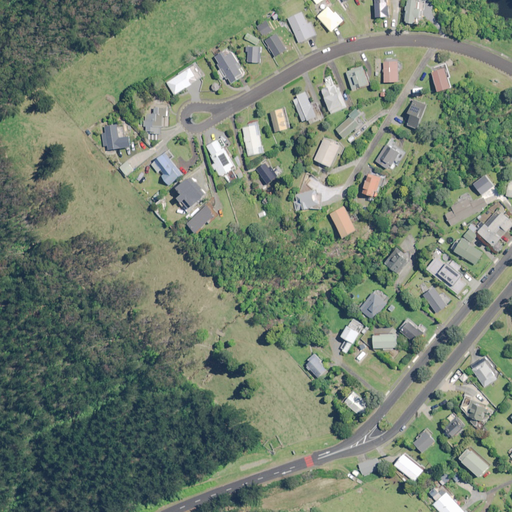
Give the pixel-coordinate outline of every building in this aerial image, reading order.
[(388,6),(388,0),(375,0),(376,18),(391,17),(391,6),(388,6)] [(408,0),(409,0),(408,7),(406,7),(404,20),(407,20),(406,24),(416,25),(417,19),(421,20),(422,11),(426,12),(427,2),(421,2),(420,0),(408,0)] [(335,14),(330,8),(319,17),(332,32),(345,21),(337,12),(335,14)] [(308,24),(303,12),(289,19),(300,43),(317,35),(312,23),(308,24)] [(273,31),(267,22),(257,28),(263,38),(273,31)] [(260,40),(248,34),(245,39),(257,46),(260,40)] [(281,40),(277,34),(266,42),(276,58),(287,50),(284,46),(287,44),(283,38),(281,40)] [(262,48),(249,48),(249,63),(261,63),(262,48)] [(222,70),(223,69),(231,84),(238,80),(236,78),(243,74),(241,69),(242,69),(233,53),(227,56),(225,52),(216,57),(219,63),(218,64),(222,70)] [(386,57),(386,60),(383,60),(383,71),(385,71),(385,82),(400,82),(400,71),(403,71),(403,63),(400,63),(400,60),(393,60),(393,57),(386,57)] [(434,76),(431,77),(435,86),(437,85),(439,93),(452,88),(449,79),(451,78),(446,63),(433,67),(435,72),(433,73),(434,76)] [(204,78),(197,65),(168,82),(175,95),(204,78)] [(370,85),(364,67),(347,72),(353,90),(370,85)] [(337,93),(331,77),(324,79),(327,88),(322,90),(332,114),(348,108),(342,92),(337,93)] [(312,105),(306,93),(298,96),(299,99),(294,101),(303,122),(308,120),(311,125),(325,119),(318,103),(312,105)] [(415,101),(407,121),(410,122),(408,125),(419,129),(428,106),(415,101)] [(167,128),(170,110),(155,108),(154,114),(150,114),(149,121),(145,121),(144,126),(147,127),(146,132),(152,133),(151,140),(158,141),(159,134),(162,135),(163,127),(167,128)] [(288,115),(286,108),(271,113),(277,133),(289,129),(285,116),(288,115)] [(362,115),(357,109),(350,116),(351,117),(337,130),(345,139),(360,126),(356,120),(362,115)] [(126,137),(124,124),(106,127),(107,133),(102,134),(104,147),(109,146),(109,151),(132,147),(130,137),(126,137)] [(263,148),(261,135),(259,136),(257,126),(243,128),(249,157),(261,154),(260,149),(263,148)] [(227,146),(223,139),(207,147),(216,164),(212,165),(215,170),(217,169),(221,177),(234,171),(232,168),(235,167),(225,147),(227,146)] [(346,148),(325,139),(315,160),(332,167),(338,153),(343,155),(346,148)] [(401,154),(398,151),(399,150),(396,148),(398,145),(393,141),(390,146),(387,145),(376,162),(390,171),(401,154)] [(175,157),(170,151),(152,165),(158,173),(161,170),(164,174),(162,176),(170,186),(183,175),(171,160),(175,157)] [(128,161),(119,167),(127,177),(135,170),(128,161)] [(274,170),(267,162),(257,170),(269,185),(284,173),(278,166),(274,170)] [(375,191),(379,192),(381,187),(384,187),(387,178),(368,173),(362,195),(374,198),(375,191)] [(200,188),(190,177),(177,189),(182,194),(178,198),(189,211),(208,196),(203,190),(202,191),(200,188)] [(310,210),(309,208),(320,205),(316,190),(296,196),(298,201),(294,202),(297,211),(304,209),(304,211),(310,210)] [(155,203),(163,195),(158,191),(150,199),(155,203)] [(471,204),(469,200),(463,203),(464,206),(447,215),(453,226),(490,207),(485,197),(471,204)] [(210,206),(209,207),(207,206),(188,225),(197,234),(215,216),(217,218),(220,216),(210,206)] [(357,216),(351,219),(345,207),(332,215),(344,238),(358,230),(355,225),(360,222),(357,216)] [(511,227),(511,222),(502,213),(489,228),(485,225),(478,233),(494,247),(502,238),(495,232),(500,227),(507,233),(511,227)] [(478,229),(472,225),(469,228),(474,233),(478,229)] [(477,236),(469,231),(460,245),(456,242),(452,250),(476,265),(484,253),(471,245),(477,236)] [(503,248),(498,244),(494,248),(499,252),(503,248)] [(410,262),(400,255),(403,252),(399,249),(396,252),(385,266),(398,277),(410,262)] [(450,261),(445,256),(442,260),(447,264),(450,261)] [(459,280),(454,275),(447,281),(451,286),(459,280)] [(433,285),(422,294),(438,315),(450,306),(448,304),(452,301),(444,291),(440,294),(433,285)] [(387,304),(374,293),(364,305),(362,303),(358,308),(373,321),(387,304)] [(420,328),(419,329),(410,322),(402,332),(416,343),(424,334),(425,333),(420,328)] [(341,346),(345,349),(343,353),(348,356),(350,353),(347,351),(357,337),(353,334),(362,326),(360,323),(350,331),(350,332),(351,332),(348,335),(347,334),(342,341),(344,342),(341,346)] [(365,331),(362,328),(357,334),(360,336),(365,331)] [(398,348),(398,335),(375,336),(375,349),(398,348)] [(310,344),(303,339),(301,343),(308,348),(310,344)] [(311,372),(313,371),(319,378),(327,370),(320,363),(322,361),(316,354),(311,359),(306,364),(308,365),(306,367),(311,372)] [(497,380),(486,362),(473,370),(485,388),(497,380)] [(370,409),(366,405),(368,404),(355,392),(345,402),(358,414),(360,412),(364,415),(370,409)] [(338,399),(329,395),(326,401),(335,405),(338,399)] [(468,414),(476,427),(479,421),(482,422),(488,408),(472,402),(468,414)] [(511,407),(507,403),(501,409),(506,413),(511,407)] [(465,427),(455,415),(450,419),(452,422),(445,428),(453,437),(465,427)] [(437,442),(428,431),(414,444),(423,454),(437,442)] [(472,447),(463,458),(483,475),(492,465),(472,447)] [(424,470),(405,455),(396,465),(415,481),(424,470)] [(384,469),(380,458),(359,465),(363,476),(384,469)] [(356,469),(352,474),(358,478),(361,474),(356,469)] [(460,473),(455,479),(459,483),(464,477),(460,473)] [(449,475),(440,481),(443,486),(452,480),(449,475)] [(450,493),(445,487),(430,501),(434,505),(440,511),(464,511),(448,494),(450,493)]
